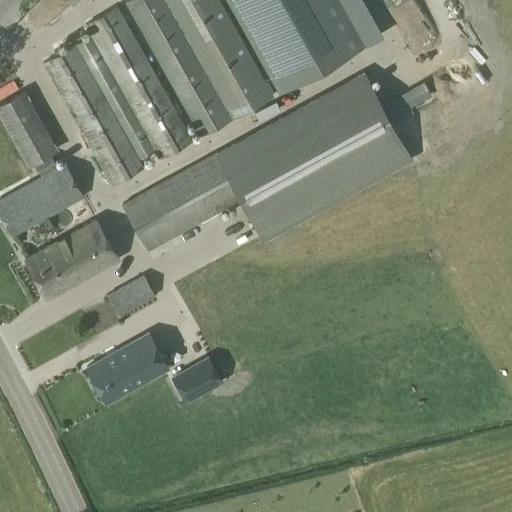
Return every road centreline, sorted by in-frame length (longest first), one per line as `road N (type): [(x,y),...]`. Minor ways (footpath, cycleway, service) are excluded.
road 1 (unknown): [(139,262),(3,12)]
road 2 (unknown): [(12,388),(152,326),(157,301),(139,262)]
road 3 (tertiary): [(73,511),(0,363)]
road 4 (unknown): [(0,321),(139,262)]
